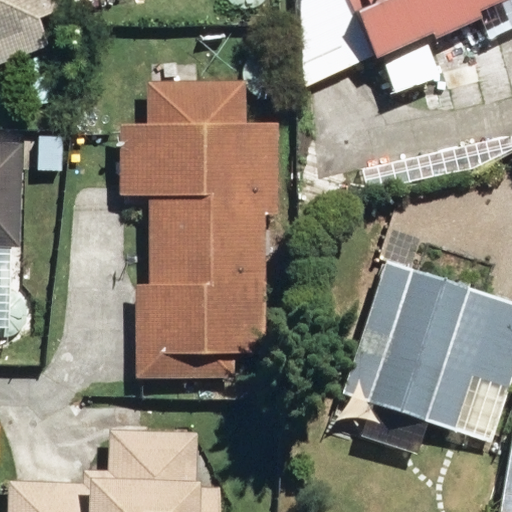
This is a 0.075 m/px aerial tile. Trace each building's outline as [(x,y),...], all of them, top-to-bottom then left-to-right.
[(0,0),(0,66),(44,49),(34,22),(63,11),(58,0),(0,0)] [(340,0),(369,63),(425,37),(428,43),(477,20),(474,14),(505,0),(340,0)] [(132,290),(134,380),(266,378),(262,218),(277,217),(276,125),(244,126),(243,83),(142,84),(144,126),(115,127),(116,199),(145,200),(146,289),(132,290)] [(0,249),(17,249),(20,147),(0,146),(0,249)] [(337,400),(453,436),(470,380),(508,392),(511,379),(511,306),(379,264),(337,400)] [(511,511),(511,425),(510,425),(503,474),(482,470),(475,511),(511,511)] [(192,511),(193,434),(107,433),(106,474),(76,474),(76,486),(2,483),(1,511),(192,511)]
